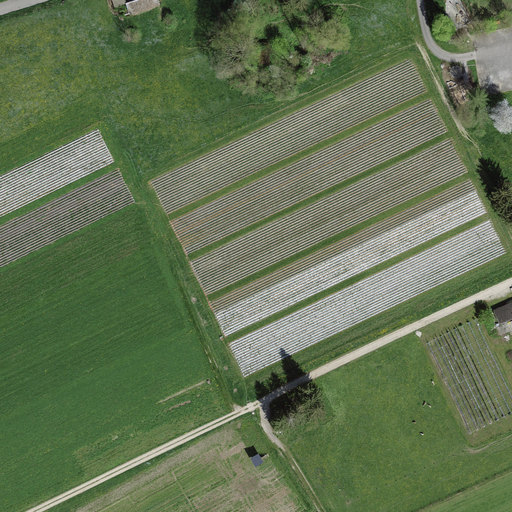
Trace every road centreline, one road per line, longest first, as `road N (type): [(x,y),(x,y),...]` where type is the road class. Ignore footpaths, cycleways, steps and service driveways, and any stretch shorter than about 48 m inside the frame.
road 1 (track): [(43,511),(511,284)]
road 2 (residential): [(420,0),(426,37),(449,62),(511,56)]
road 3 (track): [(258,409),(323,511)]
